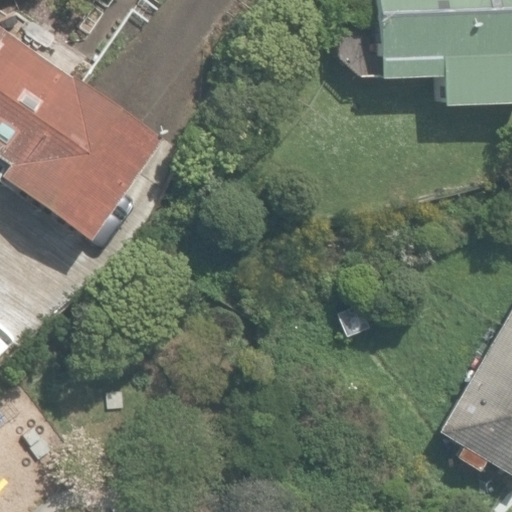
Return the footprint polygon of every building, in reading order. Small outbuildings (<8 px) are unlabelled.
[(432,75),(433,105),(511,101),(511,0),(369,0),(372,78),(432,75)] [(0,164),(0,180),(80,239),(152,139),(0,29),(0,164)] [(479,459),(511,478),(511,296),(433,431),(456,445),(450,456),(473,469),(479,459)] [(339,341),(366,331),(357,308),(331,318),(339,341)] [(117,356),(118,326),(80,325),(79,355),(117,356)] [(235,427),(240,395),(215,392),(211,423),(235,427)]
